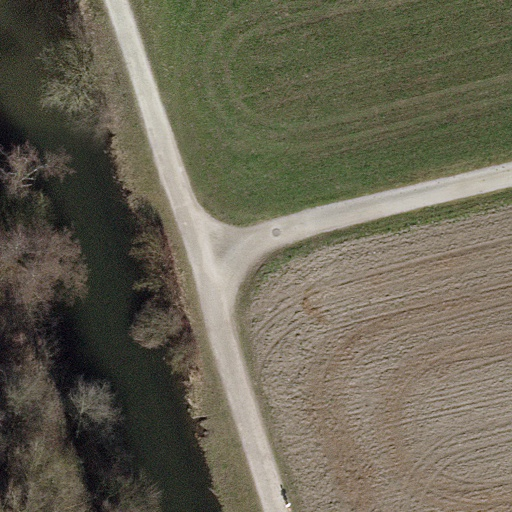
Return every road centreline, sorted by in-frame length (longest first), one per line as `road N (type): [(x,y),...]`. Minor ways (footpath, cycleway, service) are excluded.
road 1 (track): [(115,0),(277,511)]
road 2 (track): [(198,258),(511,174)]
